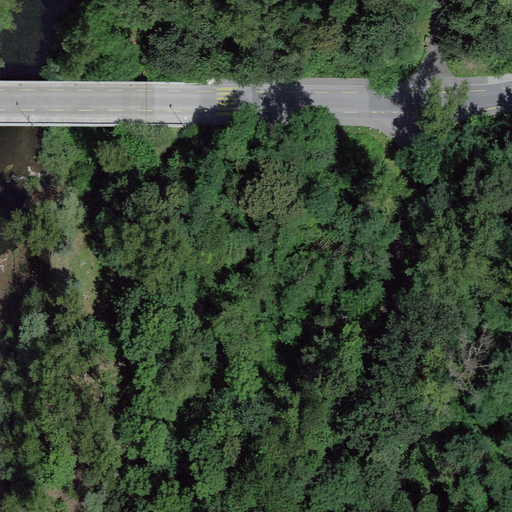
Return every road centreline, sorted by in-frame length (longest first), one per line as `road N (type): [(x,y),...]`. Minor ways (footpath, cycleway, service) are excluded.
road 1 (tertiary): [(511,95),(421,102),(0,99)]
road 2 (track): [(418,122),(352,511)]
